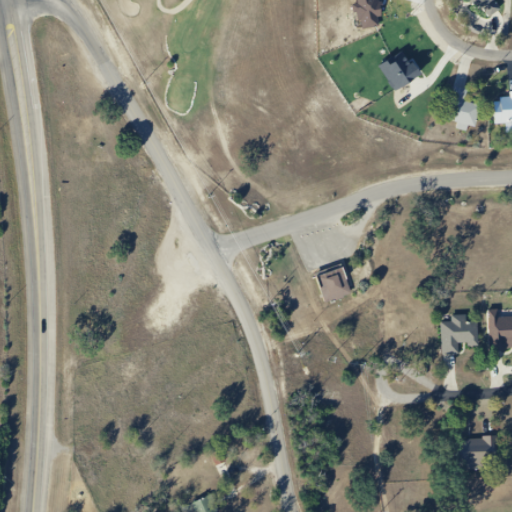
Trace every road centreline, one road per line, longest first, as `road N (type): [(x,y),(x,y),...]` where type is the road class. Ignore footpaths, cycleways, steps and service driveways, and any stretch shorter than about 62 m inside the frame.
road 1 (tertiary): [(295,511),(249,305),(114,67),(64,0)]
road 2 (primary): [(32,511),(41,256),(3,0)]
road 3 (residential): [(218,246),(383,190),(511,176)]
